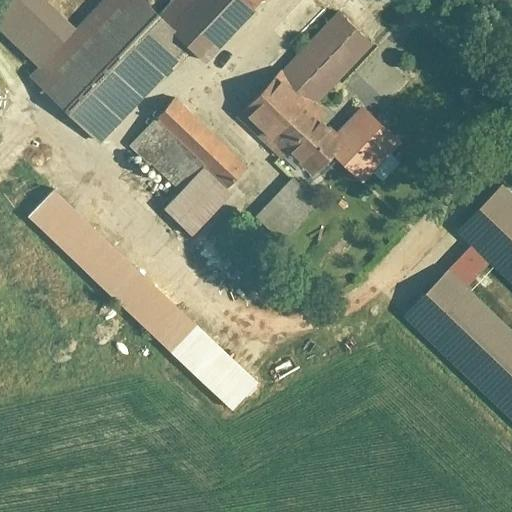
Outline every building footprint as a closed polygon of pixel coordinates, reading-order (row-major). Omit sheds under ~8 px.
[(30,80),(97,145),(185,54),(199,67),(263,1),(261,0),(175,0),(157,20),(136,0),(104,0),(70,35),(34,0),(0,0),(0,37),(37,73),(30,80)] [(334,16),(279,74),(316,109),(371,51),(334,16)] [(340,131),(316,109),(279,74),(239,116),(307,180),(334,152),(360,176),(407,127),(373,96),(340,131)] [(159,214),(187,241),(229,197),(224,193),(245,172),(173,103),(127,150),(175,197),(159,214)] [(312,201),(285,176),(252,213),(279,237),(312,201)] [(446,274),(401,321),(511,426),(511,333),(466,289),(488,267),(511,289),(511,201),(500,190),(454,237),(468,251),(446,274)] [(23,220),(167,358),(191,333),(47,195),(23,220)]
